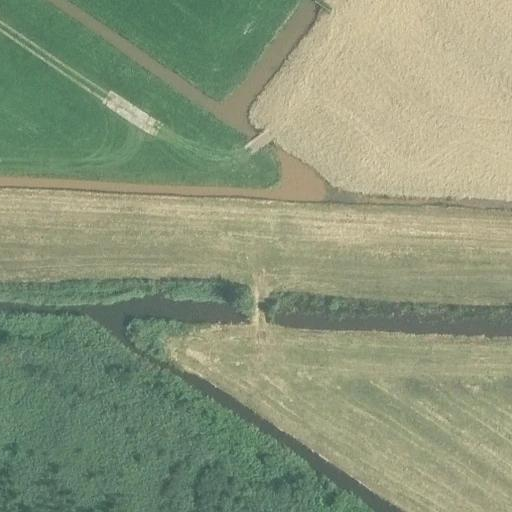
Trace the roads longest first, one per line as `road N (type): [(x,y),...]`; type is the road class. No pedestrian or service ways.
road 1 (track): [(511,234),(0,214)]
road 2 (track): [(0,25),(158,132),(236,156),(254,172),(264,345)]
